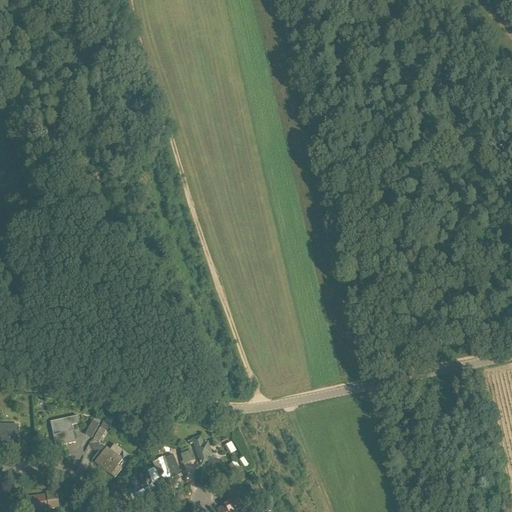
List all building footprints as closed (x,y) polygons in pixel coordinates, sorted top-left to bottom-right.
[(62,420),(50,423),(56,448),(75,443),(71,424),(63,426),(62,420)] [(85,435),(92,439),(99,425),(92,422),(85,435)] [(18,446),(19,426),(0,425),(0,440),(1,440),(0,445),(18,446)] [(105,431),(100,428),(93,440),(99,443),(105,431)] [(208,443),(203,445),(201,438),(189,441),(190,444),(194,442),(200,460),(199,460),(200,463),(201,463),(202,466),(208,463),(206,457),(212,455),(208,443)] [(116,465),(118,467),(123,461),(107,448),(95,463),(108,474),(116,465)] [(180,454),(183,462),(195,458),(192,450),(180,454)] [(169,464),(173,462),(171,457),(173,455),(154,464),(161,480),(174,475),(169,464)] [(234,461),(228,466),(235,476),(241,471),(234,461)] [(59,490),(48,491),(48,496),(31,498),(32,511),(61,508),(59,490)] [(239,511),(244,509),(234,494),(227,500),(229,503),(218,511),(239,511)]
